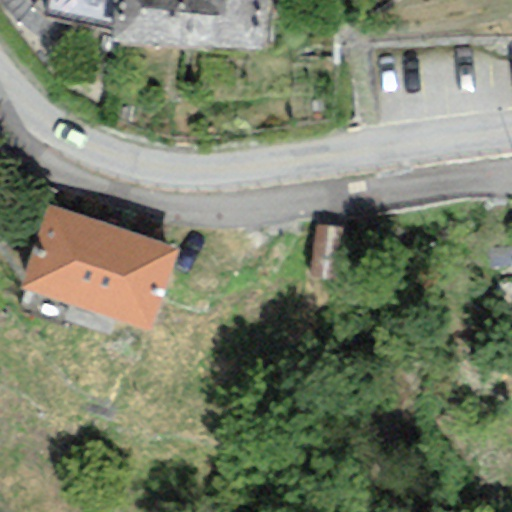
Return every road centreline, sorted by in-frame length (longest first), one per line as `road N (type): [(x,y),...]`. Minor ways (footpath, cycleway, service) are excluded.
road 1 (residential): [(511,183),(158,205),(38,163),(0,114)]
road 2 (tertiary): [(511,130),(168,167),(79,143),(0,80)]
